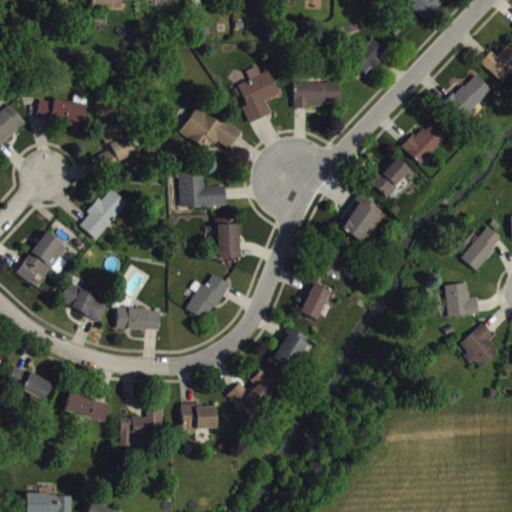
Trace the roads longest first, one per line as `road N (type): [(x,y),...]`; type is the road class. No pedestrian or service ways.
road 1 (residential): [(165,366),(200,362),(254,313),(305,183),(477,0)]
road 2 (residential): [(0,302),(88,356),(165,366)]
